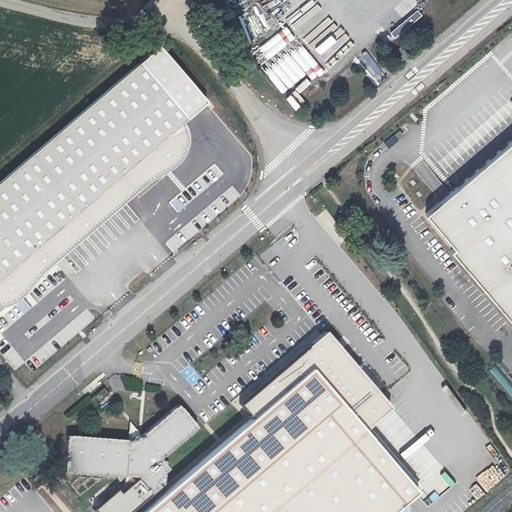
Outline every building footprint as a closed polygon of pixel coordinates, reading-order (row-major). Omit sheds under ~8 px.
[(335,49),(324,57),(309,37),(316,32),(302,13),(273,33),(288,55),(283,58),(297,78),(303,74),(307,80),(340,57),(335,49)] [(401,61),(408,55),(401,46),(394,52),(401,61)] [(172,160),(175,164),(179,160),(184,151),(186,147),(186,143),(186,138),(186,134),(185,131),(184,128),(182,125),(181,124),(185,120),(137,65),(0,182),(0,306),(2,306),(6,305),(10,304),(14,302),(16,300),(14,297),(15,295),(16,293),(15,290),(14,288),(22,281),(22,282),(29,285),(49,263),(46,259),(57,251),(120,196),(131,187),(134,190),(158,174),(156,167),(156,166),(164,160),(166,162),(168,162),(170,162),(172,160)] [(309,99),(301,87),(286,98),(295,110),(309,99)] [(511,140),(431,210),(511,312),(511,140)] [(156,167),(158,174),(175,164),(172,160),(170,162),(168,162),(166,162),(164,160),(156,166),(156,167)] [(131,187),(120,196),(122,198),(134,190),(131,187)] [(46,259),(49,263),(58,253),(57,251),(46,259)] [(14,297),(16,300),(29,285),(22,282),(22,281),(14,288),(15,290),(16,293),(15,295),(14,297)] [(394,404),(329,328),(243,401),(255,415),(167,490),(164,492),(140,511),(390,511),(417,490),(365,429),(394,404)] [(192,387),(202,379),(190,364),(180,373),(192,387)] [(94,406),(108,395),(103,389),(89,401),(94,406)] [(66,435),(63,473),(124,478),(124,476),(136,477),(137,478),(121,492),(118,488),(94,509),(96,511),(123,511),(148,491),(155,492),(160,487),(163,485),(164,473),(168,469),(164,465),(164,461),(161,461),(161,457),(163,457),(197,428),(177,405),(141,436),(142,438),(142,442),(130,445),(127,443),(127,440),(66,435)] [(142,438),(141,436),(140,435),(135,430),(129,422),(128,432),(127,440),(127,443),(130,445),(142,442),(142,438)] [(121,492),(137,478),(136,477),(124,476),(124,478),(124,483),(118,488),(121,492)]
